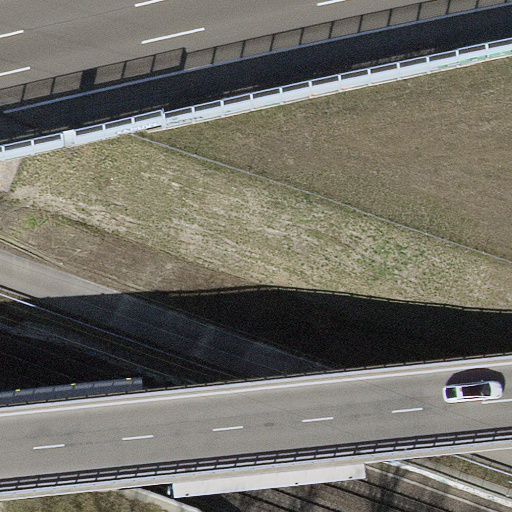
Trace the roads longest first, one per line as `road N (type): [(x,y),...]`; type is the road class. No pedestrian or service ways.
road 1 (track): [(0,264),(511,449)]
road 2 (motorway): [(0,452),(511,400)]
road 3 (motorway): [(0,36),(163,0)]
